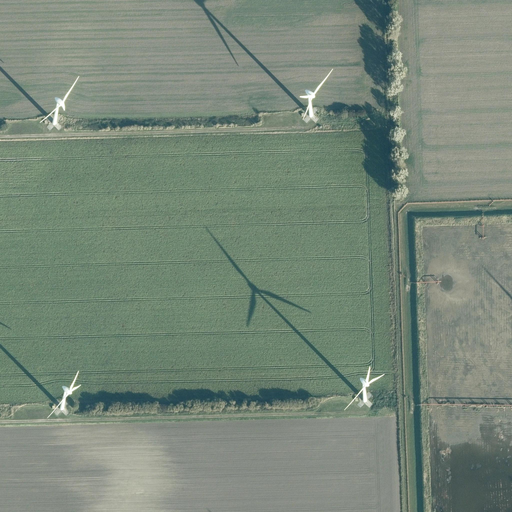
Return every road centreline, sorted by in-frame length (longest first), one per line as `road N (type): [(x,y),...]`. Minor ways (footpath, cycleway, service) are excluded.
road 1 (track): [(0,425),(368,412)]
road 2 (track): [(0,136),(302,127)]
